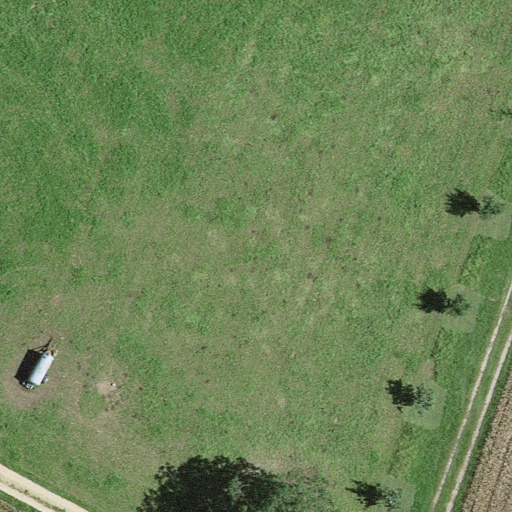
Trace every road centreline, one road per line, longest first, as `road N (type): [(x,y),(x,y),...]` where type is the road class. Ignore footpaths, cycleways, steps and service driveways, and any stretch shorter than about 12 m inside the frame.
road 1 (track): [(511,315),(437,511)]
road 2 (track): [(0,450),(112,511)]
